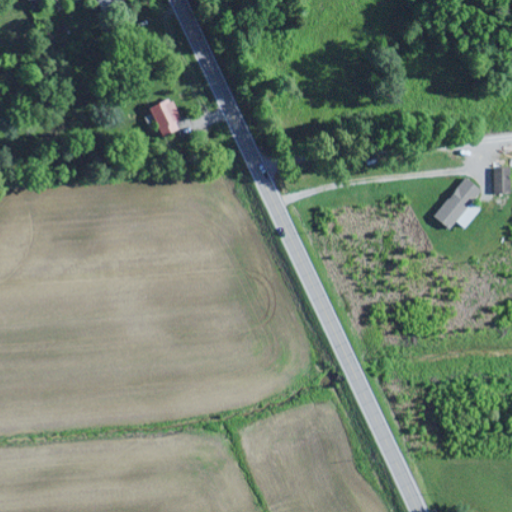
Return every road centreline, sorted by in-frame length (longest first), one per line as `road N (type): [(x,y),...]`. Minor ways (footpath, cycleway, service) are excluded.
road 1 (primary): [(417,511),(178,0)]
road 2 (residential): [(237,125),(511,90)]
